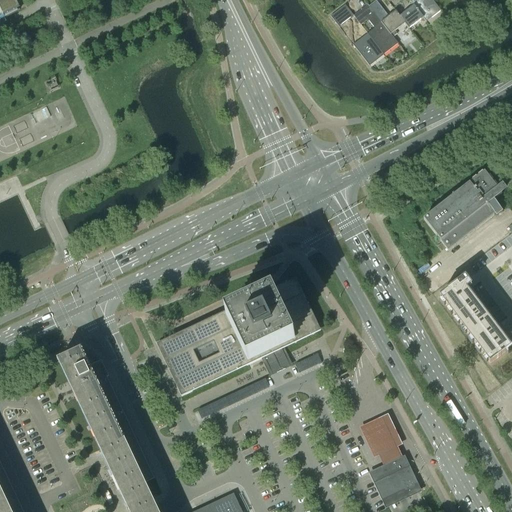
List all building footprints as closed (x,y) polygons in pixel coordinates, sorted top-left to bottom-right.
[(0,0),(0,19),(19,10),(14,0),(0,0)] [(431,0),(411,0),(410,2),(413,6),(413,7),(423,19),(426,23),(441,11),(431,0)] [(398,44),(391,35),(381,23),(368,5),(367,5),(369,7),(363,12),(362,10),(353,17),(360,26),(368,20),(374,29),(367,35),(383,56),(398,44)] [(349,21),(344,15),(349,11),(345,6),(330,17),(339,28),(349,21)] [(409,30),(423,19),(413,7),(400,17),(399,18),(404,25),(405,24),(409,30)] [(391,35),(404,25),(399,18),(400,17),(395,12),(381,23),(391,35)] [(369,67),(383,56),(367,35),(353,46),(369,67)] [(494,201),(501,195),(497,189),(484,173),(423,220),(448,252),(495,215),(496,217),(503,212),(494,201)] [(496,248),(479,258),(485,269),(502,259),(496,248)] [(470,276),(482,268),(478,261),(465,269),(470,276)] [(156,345),(157,346),(181,398),(262,360),(285,349),(321,332),(296,279),(275,289),(226,312),(156,345)] [(463,282),(439,301),(490,366),(510,350),(511,351),(511,349),(511,330),(509,333),(508,331),(505,334),(470,289),(469,289),(463,282)] [(285,349),(262,360),(268,373),(291,362),(285,349)] [(152,499),(145,483),(97,382),(103,379),(95,363),(89,366),(82,351),(58,362),(128,511),(158,511),(152,499)] [(401,444),(387,414),(359,427),(373,458),(378,456),(382,465),(401,456),(396,447),(401,444)] [(372,475),(387,506),(418,491),(403,460),(372,475)] [(23,511),(0,462),(0,511),(23,511)] [(241,511),(233,493),(193,511),(241,511)]
